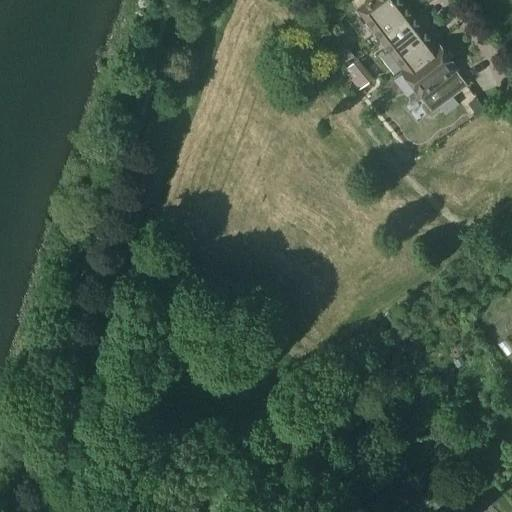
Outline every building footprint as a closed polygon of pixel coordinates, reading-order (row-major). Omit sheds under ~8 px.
[(456,68),(457,67),(438,42),(436,45),(401,0),(369,0),(358,9),(404,69),(402,71),(431,109),(466,82),(456,68)] [(331,52),(342,66),(353,57),(342,43),(331,52)] [(358,88),(369,80),(362,70),(351,79),(358,88)] [(476,98),(468,104),(476,115),(484,109),(476,98)] [(465,361),(460,355),(453,361),(457,366),(465,361)] [(95,486),(83,482),(75,506),(87,510),(95,486)]
